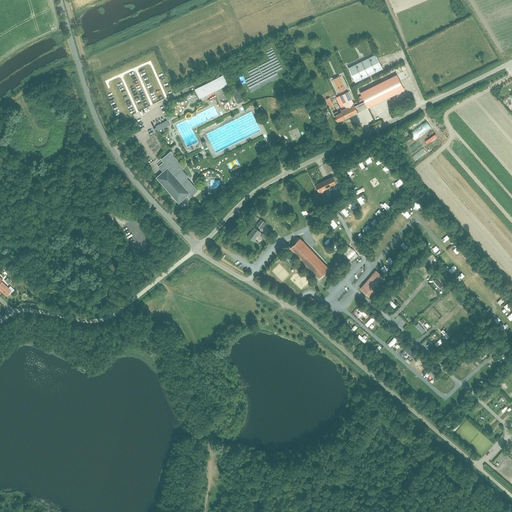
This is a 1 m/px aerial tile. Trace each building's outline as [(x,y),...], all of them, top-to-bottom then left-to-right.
[(349,67),(356,82),(383,69),(376,54),(349,67)] [(223,75),(195,89),(200,99),(228,85),(223,75)] [(368,107),(405,90),(397,75),(361,92),(368,107)] [(333,79),(339,93),(346,90),(340,77),(333,79)] [(235,88),(232,89),(230,90),(237,104),(243,101),(236,88),(235,88)] [(341,111),(334,114),(337,121),(345,117),(346,118),(358,113),(355,108),(359,106),(356,101),(353,103),(347,91),(336,97),(341,108),(340,109),(341,111)] [(331,109),(334,108),(330,98),(326,99),(328,104),(331,109)] [(156,128),(154,129),(155,131),(157,130),(158,131),(170,125),(167,120),(171,118),(169,115),(165,117),(167,120),(156,126),(156,127),(156,128)] [(413,139),(430,127),(425,121),(408,132),(413,139)] [(163,172),(156,177),(179,203),(187,196),(189,198),(198,191),(187,178),(188,177),(182,170),(185,168),(179,161),(173,154),(172,154),(171,152),(163,160),(164,161),(163,162),(158,166),(163,172)] [(230,161),(224,164),(228,172),(234,169),(230,161)] [(329,190),(337,186),(332,177),(315,185),(319,193),(325,190),(329,198),(332,196),(329,190)] [(285,186),(280,191),(284,195),(289,191),(285,186)] [(274,196),(267,202),(272,206),(278,201),(274,196)] [(276,211),(279,215),(284,210),(281,206),(276,211)] [(256,225),(262,229),(266,223),(261,219),(256,225)] [(266,240),(268,237),(267,237),(265,235),(263,233),(262,234),(260,233),(261,232),(255,227),(248,236),(254,241),(259,234),(261,236),(266,240)] [(383,231),(378,237),(383,241),(388,235),(383,231)] [(319,277),(329,268),(300,239),(291,248),(319,277)] [(351,262),(358,256),(355,253),(354,254),(351,250),(352,249),(349,247),(342,253),(345,256),(344,257),(347,261),(348,259),(351,262)] [(418,267),(416,269),(424,277),(426,275),(418,267)] [(387,280),(376,271),(360,289),(371,299),(387,280)] [(436,280),(435,282),(441,289),(443,287),(436,280)] [(2,282),(0,283),(0,290),(6,296),(9,293),(10,294),(11,294),(12,294),(14,292),(14,290),(14,289),(10,286),(8,288),(2,282)] [(405,284),(401,288),(407,293),(410,289),(405,284)] [(428,287),(426,289),(433,297),(435,294),(428,287)] [(309,305),(315,299),(311,295),(305,301),(309,305)] [(412,299),(408,303),(417,313),(421,310),(412,299)] [(446,299),(443,301),(451,310),(454,308),(446,299)] [(397,307),(391,300),(388,303),(395,309),(397,307)] [(401,310),(409,319),(413,315),(404,306),(401,310)] [(439,306),(436,308),(443,316),(445,314),(439,306)] [(367,313),(359,307),(357,309),(364,316),(367,313)] [(375,321),(371,318),(366,323),(370,327),(375,321)] [(417,323),(414,326),(421,333),(424,331),(417,323)] [(450,325),(448,326),(455,334),(457,333),(450,325)] [(357,329),(353,326),(348,332),(351,335),(357,329)] [(389,335),(382,328),(378,332),(381,335),(383,333),(387,337),(389,335)] [(360,334),(357,337),(364,344),(367,341),(360,334)] [(398,341),(394,337),(389,343),(392,346),(398,341)] [(482,356),(478,353),(472,359),(475,363),(482,356)] [(383,355),(380,358),(387,365),(390,362),(383,355)] [(422,363),(418,359),(413,365),(417,369),(422,363)] [(464,364),(456,372),(459,376),(467,368),(464,364)] [(403,365),(397,372),(400,375),(406,368),(403,365)] [(426,371),(433,378),(435,375),(428,369),(426,371)] [(488,369),(482,375),(485,378),(491,371),(488,369)] [(477,374),(473,378),(480,384),(484,381),(477,374)] [(412,382),(404,375),(402,377),(410,385),(412,382)] [(444,383),(441,379),(435,385),(439,388),(444,383)] [(425,386),(419,394),(422,396),(428,389),(425,386)] [(464,393),(457,399),(459,402),(466,395),(464,393)] [(428,395),(426,398),(434,405),(436,402),(428,395)] [(451,405),(444,412),(448,416),(455,409),(451,405)] [(450,430),(453,433),(461,424),(458,422),(450,430)]
